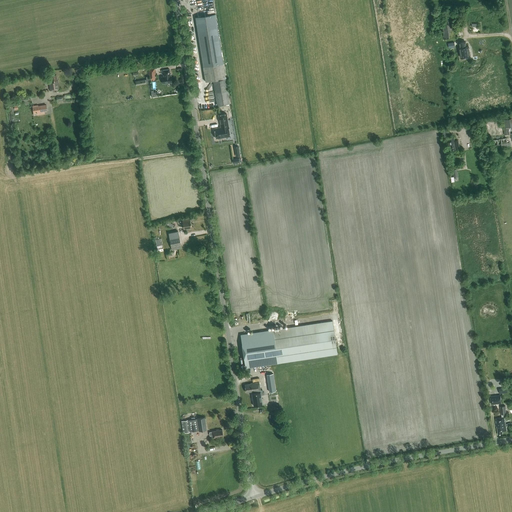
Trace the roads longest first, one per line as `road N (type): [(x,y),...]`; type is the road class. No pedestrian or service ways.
road 1 (tertiary): [(252,495),(174,0)]
road 2 (unclassified): [(252,495),(511,440)]
road 3 (track): [(15,178),(197,150)]
